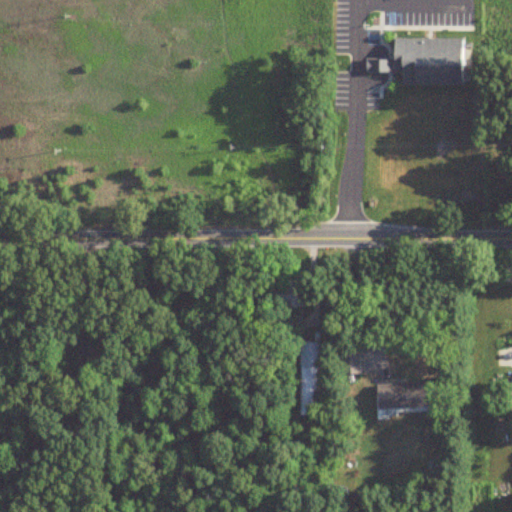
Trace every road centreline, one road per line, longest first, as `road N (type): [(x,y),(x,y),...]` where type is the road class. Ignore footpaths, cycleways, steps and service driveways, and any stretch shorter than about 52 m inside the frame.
road 1 (residential): [(0,240),(511,241)]
road 2 (residential): [(404,0),(380,241)]
